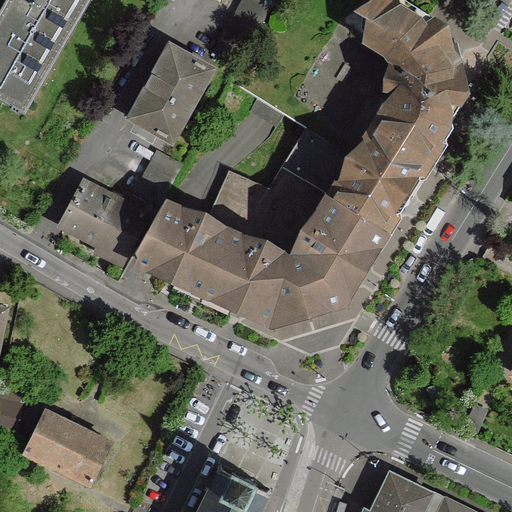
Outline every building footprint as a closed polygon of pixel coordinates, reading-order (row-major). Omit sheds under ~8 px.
[(3,0),(0,6),(0,98),(23,112),(88,0),(3,0)] [(175,203),(168,200),(139,252),(142,258),(138,266),(141,268),(272,326),(347,305),(402,218),(400,211),(421,177),(428,176),(446,145),(445,140),(452,125),(453,118),(471,91),(464,61),(455,50),(451,24),(409,0),(375,0),(365,7),(364,29),(368,33),(368,40),(390,53),(395,63),(389,91),(397,91),(356,157),(293,259),(209,219),(175,203)] [(271,7),(258,0),(242,0),(236,12),(214,52),(219,55),(239,66),(271,7)] [(211,69),(171,47),(132,118),(173,140),(211,69)] [(230,170),(209,219),(293,259),(356,157),(306,128),(269,188),(230,170)] [(166,154),(157,149),(135,191),(161,204),(183,163),(166,154)] [(85,186),(66,224),(104,243),(101,250),(122,261),(144,216),(118,203),(85,186)] [(29,395),(2,390),(0,399),(0,430),(21,435),(29,395)] [(44,411),(24,451),(89,483),(109,442),(44,411)] [(220,463),(221,470),(214,487),(209,485),(207,489),(211,491),(202,511),(198,510),(197,511),(264,511),(261,511),(268,495),(276,491),(274,487),(269,490),(262,487),(261,477),(241,468),(240,470),(238,469),(236,472),(226,468),(224,462),(220,463)] [(406,511),(415,493),(389,481),(377,475),(359,511),(353,511),(352,511),(406,511)] [(422,511),(428,499),(415,493),(406,511),(422,511)] [(455,511),(428,499),(422,511),(455,511)]
